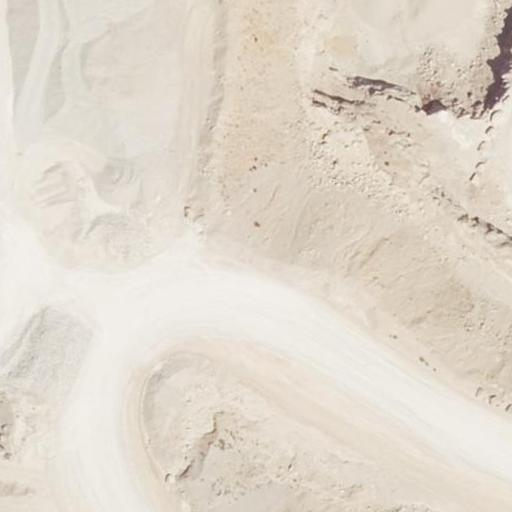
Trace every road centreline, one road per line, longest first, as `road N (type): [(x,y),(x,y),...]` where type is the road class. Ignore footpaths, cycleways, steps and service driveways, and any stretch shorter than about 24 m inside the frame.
road 1 (track): [(138,511),(107,482),(75,408),(74,341),(96,306),(145,283),(191,281),(235,299),(511,443)]
road 2 (track): [(511,157),(475,128),(368,0)]
